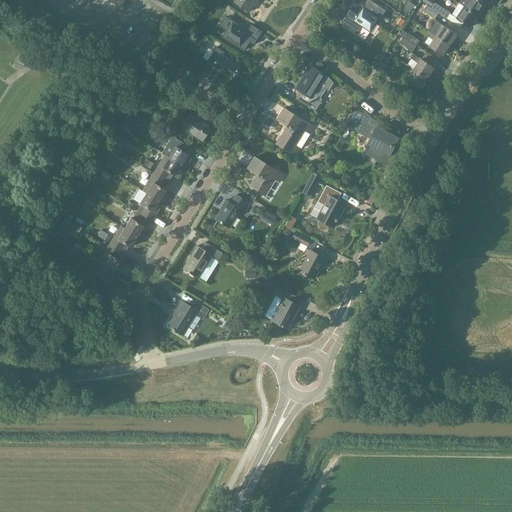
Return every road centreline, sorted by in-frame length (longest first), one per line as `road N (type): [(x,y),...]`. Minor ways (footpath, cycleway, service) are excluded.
road 1 (residential): [(151,364),(139,293),(246,117)]
road 2 (residential): [(246,117),(55,0)]
road 3 (secondary): [(350,301),(431,137)]
road 4 (residential): [(431,137),(298,36)]
road 5 (unclassified): [(151,364),(0,377)]
road 6 (secondary): [(431,137),(511,18)]
road 7 (unclassified): [(285,362),(231,348),(151,364)]
